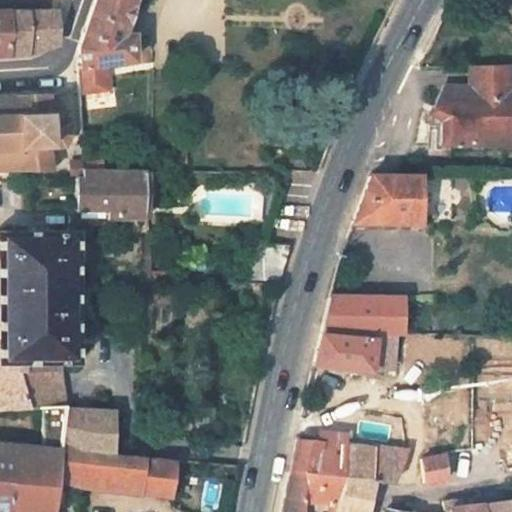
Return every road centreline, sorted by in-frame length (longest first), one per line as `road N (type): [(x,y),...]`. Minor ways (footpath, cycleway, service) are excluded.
road 1 (secondary): [(424,0),(337,177),(299,287),(251,511)]
road 2 (residential): [(376,511),(378,501),(511,480)]
road 3 (residential): [(0,71),(60,68),(90,0)]
